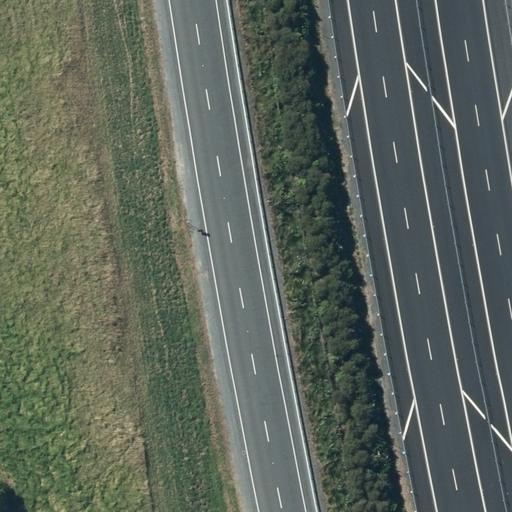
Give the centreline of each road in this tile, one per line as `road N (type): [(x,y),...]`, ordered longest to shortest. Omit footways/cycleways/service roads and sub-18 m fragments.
road 1 (unclassified): [(202,0),(293,511)]
road 2 (motorway): [(469,511),(379,0)]
road 3 (motorway): [(462,0),(511,252)]
